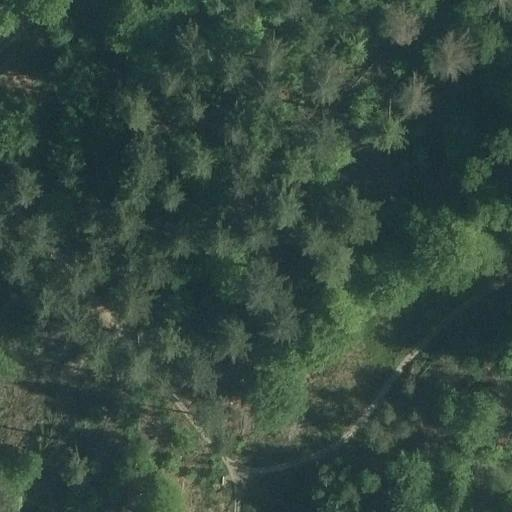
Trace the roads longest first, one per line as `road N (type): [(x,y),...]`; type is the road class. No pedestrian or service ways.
road 1 (track): [(241,472),(142,373),(0,203)]
road 2 (track): [(511,285),(423,352),(364,430),(323,453),(241,472)]
